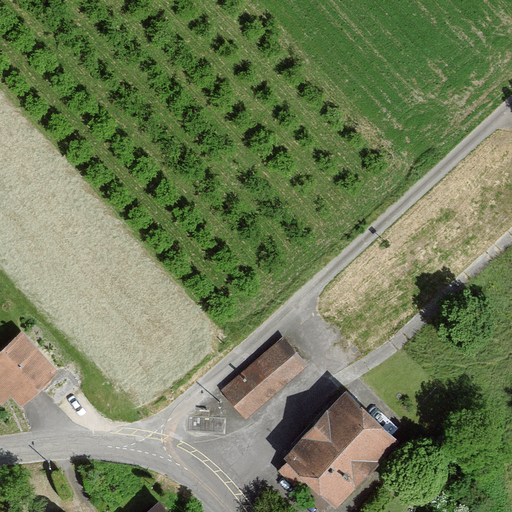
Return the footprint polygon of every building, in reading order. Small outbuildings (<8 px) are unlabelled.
[(511,228),(511,161),(499,148),(347,290),(394,339),(511,228)] [(54,375),(16,334),(0,348),(0,406),(2,408),(8,402),(16,410),(54,375)] [(307,367),(282,340),(221,395),(245,422),(307,367)] [(387,437),(335,393),(277,461),(330,505),(387,437)] [(159,511),(149,500),(135,511),(159,511)]
